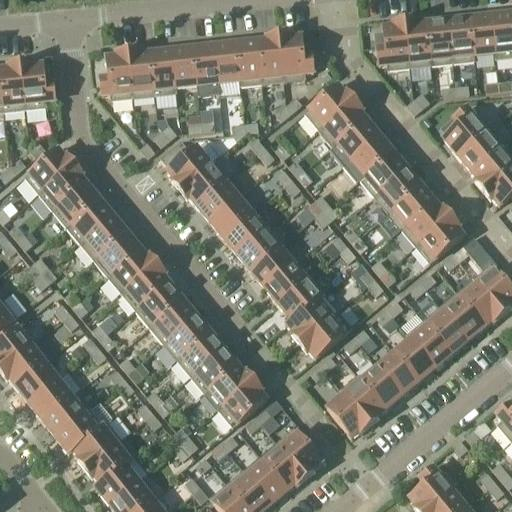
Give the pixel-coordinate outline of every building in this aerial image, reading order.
[(511,27),(511,19),(490,21),(494,59),(494,65),(511,62),(511,27)] [(494,59),(489,21),(468,23),(473,67),(474,67),(473,61),(494,59)] [(473,67),(468,23),(446,25),(451,69),(473,67)] [(451,69),(446,25),(425,28),(430,72),(451,69)] [(416,29),(416,26),(403,27),(408,74),(430,72),(425,28),(416,29)] [(408,74),(403,27),(391,29),(391,31),(381,33),(384,53),(375,54),(377,71),(386,70),(386,76),(408,74)] [(300,42),(290,43),(289,40),(277,41),(282,88),(305,85),(304,79),(312,78),(310,61),(302,62),(300,42)] [(282,88),(277,41),(265,42),(265,45),(256,46),(261,90),(282,88)] [(261,90),(256,46),(234,49),(239,92),(261,90)] [(239,92),(234,49),(213,51),(217,89),(238,86),(238,92),(239,92)] [(217,89),(213,51),(192,53),(196,91),(217,89)] [(196,91),(192,53),(170,56),(175,99),(176,99),(175,93),(196,91)] [(139,59),(139,56),(127,57),(132,104),(153,102),(149,58),(139,59)] [(175,99),(170,56),(149,58),(153,102),(175,99)] [(132,104),(127,57),(115,59),(115,62),(105,63),(107,83),(99,84),(101,101),(109,100),(110,106),(132,104)] [(31,71),(31,68),(19,69),(24,116),(46,113),(46,107),(54,106),(52,89),(44,90),(41,70),(31,71)] [(24,116),(19,69),(6,71),(7,73),(0,74),(0,96),(2,118),(24,116)] [(498,97),(511,96),(510,86),(497,88),(498,97)] [(498,97),(497,88),(484,89),(485,98),(498,97)] [(353,106),(345,97),(343,98),(337,91),(303,119),(317,136),(353,106)] [(468,100),(467,91),(454,92),(455,102),(468,100)] [(455,102),(454,92),(441,94),(442,103),(455,102)] [(421,115),(428,108),(420,99),(413,105),(421,115)] [(291,119),(301,110),(295,103),(285,111),(291,119)] [(405,111),(410,117),(413,121),(421,115),(413,105),(405,111)] [(359,118),(361,116),(353,106),(317,136),(331,153),(365,125),(359,118)] [(291,119),(285,111),(275,120),(281,127),(291,119)] [(476,116),(471,120),(466,113),(452,124),(457,131),(442,144),(456,161),(490,133),(476,116)] [(379,141),(365,125),(331,153),(332,153),(336,150),(349,166),(379,141)] [(201,137),(213,136),(212,127),(200,128),(201,137)] [(201,137),(200,128),(187,129),(188,139),(201,137)] [(257,137),(256,128),(243,129),(244,139),(257,137)] [(244,139),(243,129),(230,131),(231,140),(244,139)] [(168,146),(175,140),(167,131),(160,137),(168,146)] [(504,150),(490,133),(456,161),(470,178),(504,150)] [(168,146),(160,137),(152,143),(160,153),(168,146)] [(392,158),(379,141),(349,166),(363,181),(358,185),(359,186),(392,158)] [(265,154),(256,144),(249,150),(257,160),(265,154)] [(214,165),(209,169),(195,152),(189,157),(180,147),(159,164),(168,175),(166,176),(172,184),(170,186),(178,195),(214,165)] [(44,155),(39,149),(38,148),(28,156),(34,163),(44,155)] [(146,148),(139,154),(147,164),(154,158),(146,148)] [(274,156),(282,166),(289,160),(281,150),(274,156)] [(511,170),(511,159),(504,150),(470,178),(476,185),(474,187),(482,196),(511,170)] [(273,164),(265,154),(257,160),(266,170),(273,164)] [(73,170),(66,161),(63,163),(57,155),(23,183),(37,200),(73,170)] [(406,174),(392,158),(359,186),(372,203),(406,174)] [(14,180),(24,172),(18,165),(8,173),(14,180)] [(228,182),(214,165),(178,195),(186,205),(188,203),(194,210),(223,186),(228,182)] [(303,176),(295,166),(287,172),(296,182),(303,176)] [(79,182),(81,180),(73,170),(37,200),(51,217),(85,189),(79,182)] [(511,199),(511,170),(482,196),(489,206),(492,204),(498,212),(511,199)] [(14,180),(8,173),(0,179),(0,182),(4,188),(14,180)] [(420,191),(406,174),(372,203),(386,219),(420,191)] [(291,186),(282,176),(275,182),(284,192),(291,186)] [(296,182),(304,192),(311,186),(303,176),(296,182)] [(223,186),(194,210),(208,227),(237,202),(244,196),(231,180),(229,183),(224,186),(223,186)] [(299,196),(291,186),(284,192),(292,202),(299,196)] [(99,205),(85,189),(51,217),(65,234),(99,205)] [(434,208),(420,191),(386,219),(400,236),(434,208)] [(328,211),(320,201),(312,207),(321,217),(328,211)] [(251,219),(237,202),(208,227),(221,243),(251,219)] [(65,234),(79,250),(113,222),(99,205),(65,234)] [(321,217),(312,207),(305,213),(313,223),(321,217)] [(440,215),(434,208),(400,236),(414,252),(450,222),(442,213),(440,215)] [(329,227),(336,221),(328,211),(321,217),(329,227)] [(0,215),(0,227),(2,230),(9,224),(1,214),(0,215)] [(329,227),(321,217),(313,223),(321,233),(329,227)] [(265,236),(251,219),(221,243),(235,260),(265,236)] [(127,239),(113,222),(79,250),(93,267),(127,239)] [(462,242),(456,234),(458,232),(450,222),(414,252),(428,270),(462,242)] [(23,240),(15,230),(8,236),(16,246),(23,240)] [(358,243),(350,233),(343,239),(351,249),(358,243)] [(278,252),(265,236),(235,260),(249,277),(283,248),(282,248),(278,252)] [(140,255),(127,239),(93,267),(106,283),(140,255)] [(32,250),(23,240),(16,246),(24,256),(32,250)] [(346,252),(338,242),(331,249),(339,259),(346,252)] [(359,258),(366,253),(358,243),(351,249),(359,258)] [(16,256),(8,246),(0,252),(9,262),(16,256)] [(297,265),(283,248),(249,277),(263,293),(297,265)] [(354,262),(346,252),(339,259),(347,268),(354,262)] [(458,268),(468,259),(462,252),(452,260),(458,268)] [(140,255),(106,283),(120,300),(156,270),(148,260),(146,262),(140,255)] [(458,268),(452,260),(442,269),(448,276),(458,268)] [(47,273),(39,263),(31,269),(40,279),(47,273)] [(311,282),(297,265),(263,293),(277,310),(311,282)] [(386,276),(377,266),(370,272),(379,282),(386,276)] [(40,279),(31,269),(24,276),(32,286),(40,279)] [(168,288),(162,281),(164,279),(156,270),(120,300),(134,317),(168,288)] [(511,308),(511,297),(489,270),(472,284),(502,320),(511,312),(509,310),(511,308)] [(48,289),(55,283),(47,273),(40,279),(48,289)] [(374,286),(365,276),(358,282),(367,292),(374,286)] [(387,292),(394,286),(386,276),(379,282),(387,292)] [(48,289),(40,279),(32,286),(40,296),(48,289)] [(425,295),(435,287),(429,280),(419,288),(425,295)] [(325,298),(311,282),(277,310),(290,326),(286,330),(286,331),(325,298)] [(502,320),(472,284),(455,298),(483,332),(490,326),(492,328),(502,320)] [(382,296),(374,286),(367,292),(375,302),(382,296)] [(182,305),(168,288),(134,317),(148,333),(182,305)] [(425,295),(419,288),(409,296),(415,303),(425,295)] [(79,307),(70,297),(63,303),(71,313),(79,307)] [(325,299),(325,298),(286,331),(292,338),(290,339),(298,349),(334,319),(320,303),(325,299)] [(483,332),(455,298),(439,312),(467,346),(483,332)] [(0,335),(16,323),(2,305),(0,306),(0,335)] [(195,321),(182,305),(148,333),(162,350),(195,321)] [(80,323),(87,317),(79,307),(71,313),(80,323)] [(392,323),(401,315),(395,307),(385,316),(392,323)] [(69,320),(61,310),(54,316),(62,326),(69,320)] [(467,346),(439,312),(422,326),(450,359),(467,346)] [(392,323),(385,316),(376,324),(382,331),(392,323)] [(314,364),(344,340),(330,323),(334,320),(334,319),(298,349),(306,358),(308,357),(314,364)] [(77,330),(69,320),(62,326),(70,336),(77,330)] [(209,338),(195,321),(162,350),(176,366),(209,338)] [(450,359),(422,326),(405,340),(433,373),(450,359)] [(0,374),(35,346),(21,329),(0,345),(0,374)] [(106,340),(98,330),(91,336),(99,346),(106,340)] [(358,350),(368,342),(362,335),(352,343),(358,350)] [(223,355),(209,338),(176,366),(189,383),(223,355)] [(107,356),(115,350),(106,340),(99,346),(107,356)] [(433,373),(405,340),(408,345),(393,358),(417,387),(433,373)] [(97,353),(89,343),(81,349),(90,359),(97,353)] [(358,350),(352,343),(342,351),(348,359),(358,350)] [(48,363),(35,346),(0,374),(0,377),(6,385),(8,384),(14,391),(48,363)] [(80,350),(71,357),(79,366),(87,358),(80,350)] [(105,363),(97,353),(90,359),(98,369),(105,363)] [(237,371),(223,355),(189,383),(203,400),(237,371)] [(417,387),(393,358),(376,372),(400,401),(417,387)] [(49,364),(48,363),(14,391),(27,408),(57,384),(44,368),(49,364)] [(134,373),(126,363),(118,369),(127,379),(134,373)] [(325,378),(335,370),(329,363),(319,371),(325,378)] [(253,386),(245,377),(243,378),(237,371),(203,400),(204,400),(208,396),(221,412),(217,416),(253,386)] [(325,378),(319,371),(309,379),(315,386),(325,378)] [(400,401),(376,372),(360,385),(356,380),(356,381),(384,415),(400,401)] [(135,389),(142,383),(134,373),(127,379),(135,389)] [(125,386),(116,376),(109,382),(117,392),(125,386)] [(384,415),(356,381),(339,395),(369,431),(378,423),(377,421),(384,415)] [(70,401),(57,384),(27,408),(41,425),(75,397),(70,401)] [(133,396),(125,386),(117,392),(126,402),(133,396)] [(265,405),(259,398),(261,396),(253,386),(217,416),(231,433),(265,405)] [(369,431),(339,395),(338,395),(342,400),(325,414),(350,443),(358,436),(359,439),(369,431)] [(162,406),(153,396),(146,402),(154,412),(162,406)] [(88,414),(75,397),(41,425),(54,441),(88,414)] [(163,422),(170,416),(162,406),(154,412),(163,422)] [(281,413),(277,408),(275,406),(268,411),(274,419),(281,413)] [(511,445),(511,413),(508,409),(495,420),(500,426),(495,430),(510,448),(511,445)] [(152,420),(144,410),(137,416),(145,426),(152,420)] [(102,431),(88,414),(54,441),(67,458),(107,428),(106,427),(102,431)] [(260,430),(270,422),(264,414),(254,423),(260,430)] [(161,430),(152,420),(145,426),(153,436),(161,430)] [(260,430),(254,423),(244,431),(250,438),(260,430)] [(120,444),(107,428),(67,458),(68,459),(73,455),(78,462),(76,464),(83,474),(120,445),(120,444)] [(189,443),(180,433),(173,439),(181,449),(189,443)] [(305,484),(314,476),(313,474),(320,467),(292,434),(275,448),(305,484)] [(470,435),(463,441),(471,451),(478,445),(470,435)] [(181,449),(173,439),(165,446),(174,456),(181,449)] [(115,449),(83,474),(91,483),(93,482),(99,488),(99,489),(124,470),(125,470),(137,460),(123,442),(120,444),(120,445),(115,449)] [(227,457),(237,449),(231,442),(221,450),(227,457)] [(189,459),(197,453),(189,443),(181,449),(189,459)] [(451,451),(459,461),(466,455),(458,445),(451,451)] [(305,484),(275,448),(274,449),(278,453),(262,466),(287,495),(294,490),(295,492),(305,484)] [(189,459),(181,449),(174,456),(182,466),(189,459)] [(227,457),(221,450),(211,458),(217,466),(227,457)] [(204,464),(194,472),(201,479),(210,471),(204,464)] [(287,495),(262,466),(246,480),(243,475),(242,476),(270,509),(287,495)] [(506,479),(498,469),(491,475),(499,485),(506,479)] [(137,486),(125,470),(124,470),(99,489),(95,493),(108,510),(142,483),(142,482),(137,486)] [(437,479),(431,472),(418,484),(423,490),(408,503),(414,511),(412,511),(432,511),(456,492),(442,475),(437,479)] [(266,511),(270,509),(242,476),(225,489),(244,511),(266,511)] [(494,489),(486,479),(479,485),(487,495),(494,489)] [(499,485),(507,495),(511,490),(511,485),(506,479),(499,485)] [(140,511),(156,500),(142,483),(108,510),(109,511),(140,511)] [(199,493),(191,483),(184,489),(192,499),(199,493)] [(244,511),(225,489),(208,504),(214,511),(244,511)] [(495,505),(503,499),(494,489),(487,495),(495,505)] [(465,511),(469,509),(456,492),(432,511),(465,511)] [(207,503),(199,493),(192,499),(200,509),(207,503)] [(157,511),(152,504),(156,501),(156,500),(140,511),(157,511)]
